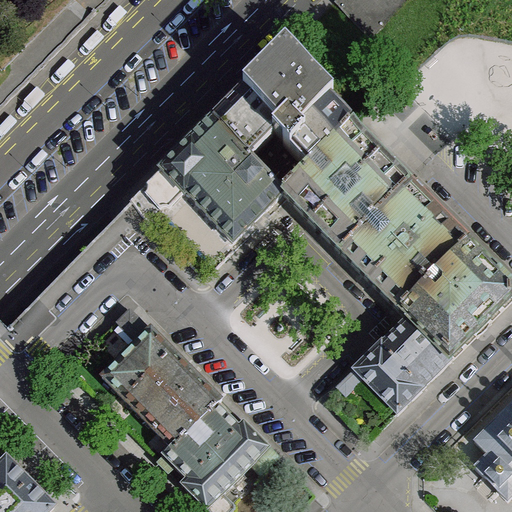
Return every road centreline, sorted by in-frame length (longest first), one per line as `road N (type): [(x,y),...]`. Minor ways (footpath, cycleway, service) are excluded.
road 1 (secondary): [(0,279),(277,0)]
road 2 (residential): [(283,410),(366,323),(282,239),(199,330)]
road 3 (residential): [(199,330),(134,263),(10,382)]
road 4 (secondary): [(169,0),(0,169)]
road 5 (residential): [(511,357),(371,500)]
road 6 (residential): [(10,382),(120,498)]
road 7 (residential): [(371,500),(283,410)]
